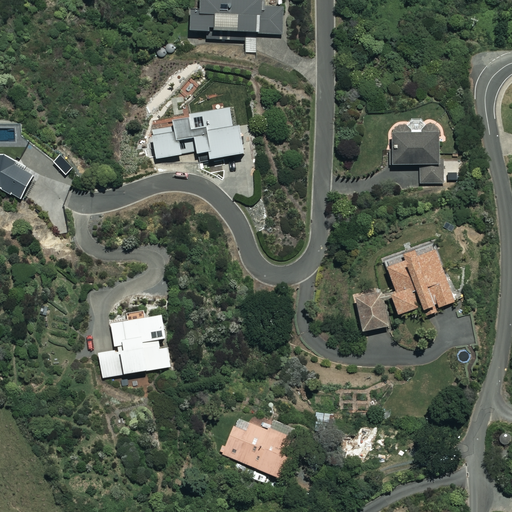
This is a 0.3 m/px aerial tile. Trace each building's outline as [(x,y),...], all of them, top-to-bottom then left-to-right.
[(209,34),(209,40),(247,42),(246,52),(258,52),(259,35),(286,36),(287,9),(266,8),(266,0),(205,0),(205,13),(194,13),(194,33),(209,34)] [(235,129),(233,110),(193,116),(194,121),(178,123),(178,129),(156,132),(160,161),(185,157),(183,143),(198,141),(201,156),(213,154),(214,162),(248,157),(244,127),(235,129)] [(442,135),(395,136),(396,167),(421,167),(421,185),(443,184),(442,135)] [(0,159),(0,188),(23,201),(37,177),(18,173),(19,165),(11,160),(0,159)] [(402,317),(426,309),(429,318),(439,315),(438,310),(457,304),(440,251),(429,255),(428,250),(408,256),(410,263),(391,269),(398,290),(358,302),(368,334),(393,326),(385,302),(396,299),(402,317)] [(103,354),(105,379),(175,370),(173,352),(165,353),(163,341),(172,340),(170,320),(148,322),(148,314),(130,316),(131,324),(115,326),(119,353),(103,354)] [(242,461),(235,476),(256,485),(262,471),(289,483),(311,435),(275,419),(270,429),(242,416),(225,454),(242,461)]
